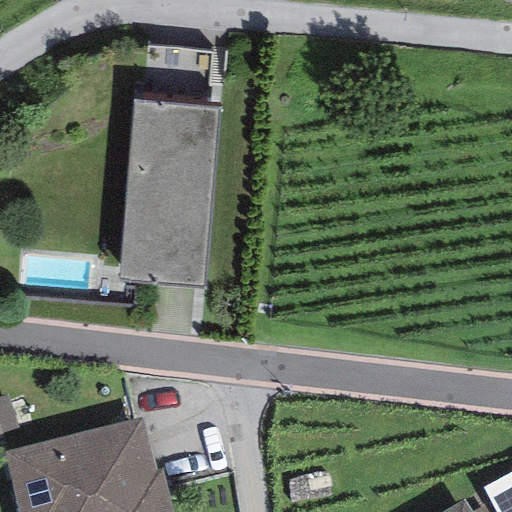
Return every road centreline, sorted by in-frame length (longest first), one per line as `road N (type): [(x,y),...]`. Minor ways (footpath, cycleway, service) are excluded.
road 1 (residential): [(0,60),(62,20),(130,4),(511,37)]
road 2 (residential): [(0,331),(511,393)]
